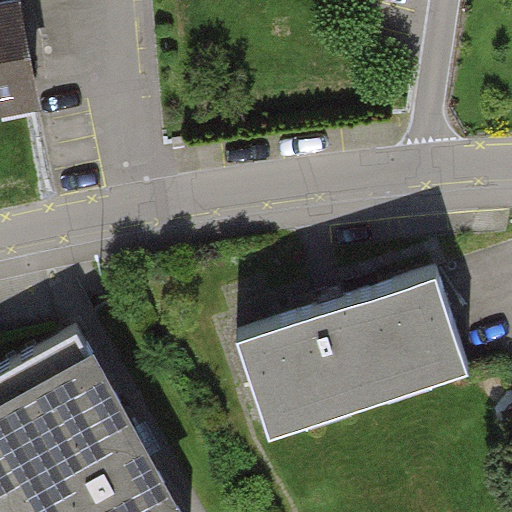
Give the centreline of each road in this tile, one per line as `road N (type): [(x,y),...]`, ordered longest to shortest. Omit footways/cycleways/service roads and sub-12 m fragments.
road 1 (residential): [(433,169),(151,205),(0,237)]
road 2 (residential): [(433,169),(430,107),(446,0)]
